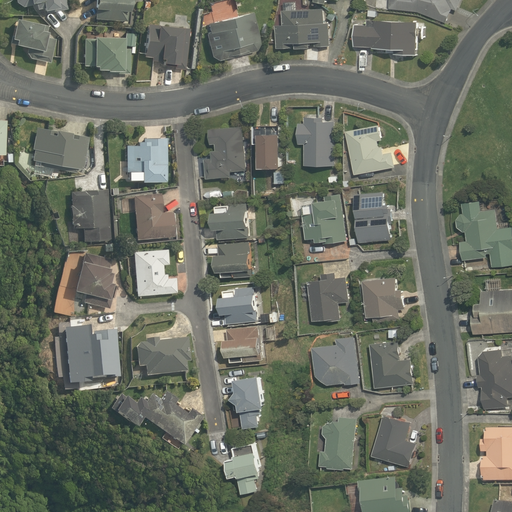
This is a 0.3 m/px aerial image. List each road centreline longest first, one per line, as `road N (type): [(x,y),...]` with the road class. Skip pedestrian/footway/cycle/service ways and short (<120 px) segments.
road 1 (residential): [(457,511),(459,389),(433,172),(445,114)]
road 2 (residential): [(190,107),(207,316),(226,432)]
road 3 (residential): [(445,114),(328,86),(235,90),(190,107)]
road 4 (residential): [(190,107),(123,111),(0,86)]
road 5 (residential): [(445,114),(489,30),(511,12)]
